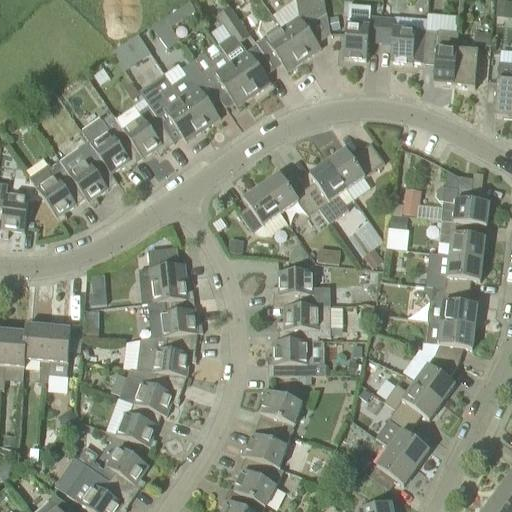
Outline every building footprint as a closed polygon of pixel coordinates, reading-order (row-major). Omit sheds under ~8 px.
[(283,31),(282,32),(304,63),(321,52),(306,31),(326,17),(323,0),(295,0),(296,2),(273,18),(283,31)] [(165,21),(171,29),(195,13),(189,4),(165,21)] [(250,39),(248,36),(230,11),(217,21),(231,40),(218,49),(223,55),(254,98),(271,87),(249,55),(247,56),(240,46),(250,39)] [(368,45),(380,46),(382,21),(370,20),(369,30),(347,28),(344,62),(367,64),(368,45)] [(395,22),(382,21),(380,46),(392,47),(391,66),(413,68),(413,67),(423,67),(426,35),(394,32),(395,22)] [(304,63),(282,32),(273,38),(273,37),(256,48),(271,70),(272,69),(271,68),(279,63),(287,75),(304,63)] [(434,89),(454,90),(459,36),(439,35),(426,34),(426,35),(423,67),(423,68),(435,69),(434,89)] [(460,36),(459,36),(454,90),(475,92),(478,55),(458,53),(460,36)] [(140,39),(114,56),(127,75),(141,65),(150,78),(162,70),(140,39)] [(254,98),(223,55),(210,64),(205,57),(193,65),(219,103),(224,109),(227,111),(230,110),(234,107),(237,110),(254,98)] [(184,77),(170,87),(203,133),(220,122),(211,109),(219,103),(193,65),(181,73),(184,77)] [(138,94),(138,95),(143,101),(156,120),(165,114),(186,145),(203,133),(170,87),(163,76),(138,94)] [(511,121),(511,83),(497,83),(494,120),(511,121)] [(115,120),(114,120),(114,121),(142,160),(154,151),(159,157),(175,146),(156,120),(143,101),(115,121),(115,120)] [(82,136),(88,144),(111,176),(123,167),(126,172),(142,160),(114,121),(114,120),(110,115),(82,136)] [(88,144),(60,165),(86,201),(92,210),(99,205),(96,200),(117,185),(111,176),(88,144)] [(346,153),(328,166),(347,193),(385,167),(371,147),(351,161),(346,153)] [(29,182),(37,193),(61,226),(68,221),(64,216),(86,201),(60,165),(51,171),(48,168),(29,182)] [(347,193),(328,166),(309,179),(315,186),(305,193),(319,213),(329,227),(348,214),(338,199),(347,193)] [(457,191),(459,181),(447,174),(445,191),(441,191),(437,194),(436,201),(439,204),(443,205),(441,224),(478,229),(487,230),(489,207),(480,206),(482,194),(472,193),(457,191)] [(280,178),(262,190),(281,217),(298,205),(308,220),(319,213),(305,193),(295,200),(280,178)] [(457,191),(472,193),(473,182),(459,181),(457,191)] [(7,188),(0,187),(0,239),(8,241),(9,234),(24,236),(29,201),(6,198),(7,188)] [(281,217),(262,190),(243,203),(249,210),(239,217),(253,237),(281,217)] [(419,220),(420,216),(421,209),(423,195),(408,193),(404,218),(419,220)] [(478,229),(441,224),(439,246),(451,247),(449,259),(483,263),(485,241),(476,240),(478,229)] [(389,251),(409,252),(410,231),(390,231),(389,251)] [(292,260),(307,264),(310,253),(295,249),(292,260)] [(341,264),(341,252),(320,252),(320,263),(341,264)] [(449,259),(447,277),(435,275),(433,292),(470,296),(471,284),(480,285),(483,263),(449,259)] [(153,307),(194,303),(193,294),(187,295),(184,268),(138,274),(140,287),(151,285),(153,307)] [(284,310),(330,310),(330,308),(352,307),(351,290),(330,290),(330,291),(313,292),(313,275),(278,275),(278,291),(273,291),(273,311),(284,310)] [(97,306),(108,305),(106,278),(95,279),(97,306)] [(475,331),(478,309),(469,308),(470,296),(433,292),(432,302),(431,302),(429,325),(475,331)] [(152,342),(197,337),(203,337),(202,328),(196,329),(194,303),(153,307),(148,308),(152,342)] [(279,326),(279,345),(308,345),(308,341),(331,341),(330,310),(284,310),(284,325),(279,326)] [(439,349),(435,359),(458,369),(463,352),(472,353),(475,331),(429,325),(426,347),(439,349)] [(25,337),(5,335),(2,369),(0,369),(0,381),(5,382),(6,370),(23,371),(27,329),(26,329),(25,337)] [(27,329),(23,371),(25,372),(26,364),(41,365),(39,390),(43,390),(49,331),(27,329)] [(71,333),(49,331),(43,390),(48,390),(49,379),(67,380),(71,333)] [(138,375),(187,380),(189,365),(194,366),(197,337),(152,342),(140,344),(138,375)] [(308,368),(308,345),(279,345),(273,345),(273,360),(268,360),(268,380),(326,379),(326,368),(308,368)] [(415,386),(442,406),(455,388),(448,383),(458,369),(435,359),(415,386)] [(133,408),(161,418),(166,420),(172,405),(177,407),(187,380),(138,375),(130,374),(127,382),(118,378),(111,396),(121,400),(119,403),(133,408)] [(384,406),(395,414),(415,428),(422,419),(429,424),(442,406),(415,386),(408,397),(397,389),(384,406)] [(265,403),(256,428),(290,440),(302,407),(263,393),(260,401),(265,403)] [(161,418),(133,408),(129,418),(124,416),(116,439),(154,453),(157,445),(152,443),(161,418)] [(390,452),(417,472),(430,454),(408,438),(415,428),(395,414),(388,424),(389,424),(376,442),(390,452)] [(245,460),(279,473),(290,440),(256,428),(247,453),(242,451),(239,459),(244,461),(245,460)] [(115,476),(109,485),(133,501),(144,485),(140,482),(148,469),(119,450),(106,469),(115,476)] [(417,472),(390,452),(370,479),(389,494),(396,484),(404,489),(417,472)] [(240,481),(233,494),(233,495),(265,511),(284,474),(279,473),(245,460),(244,461),(235,479),(240,481)] [(86,469),(66,498),(86,511),(125,511),(133,501),(109,485),(86,469)] [(511,475),(503,488),(511,494),(511,475)] [(511,511),(511,494),(503,488),(490,505),(499,511),(511,511)] [(264,511),(265,511),(233,495),(233,494),(228,492),(219,509),(224,511),(223,511),(264,511)] [(56,498),(40,511),(72,511),(71,510),(56,498)]
